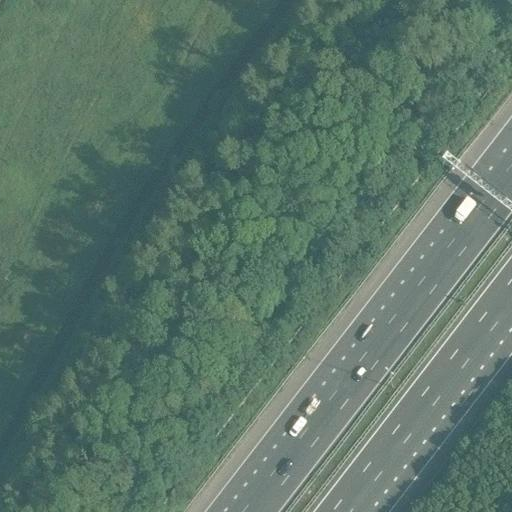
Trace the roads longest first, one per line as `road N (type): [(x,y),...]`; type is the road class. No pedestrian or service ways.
road 1 (motorway): [(511,173),(248,511)]
road 2 (motorway): [(344,511),(511,291)]
